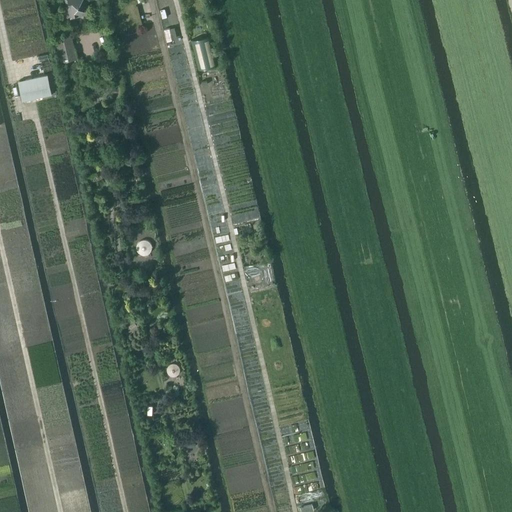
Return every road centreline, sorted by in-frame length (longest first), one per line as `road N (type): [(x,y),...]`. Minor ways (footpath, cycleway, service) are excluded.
road 1 (track): [(271,511),(152,0)]
road 2 (track): [(295,511),(176,0)]
road 3 (track): [(193,511),(87,58)]
